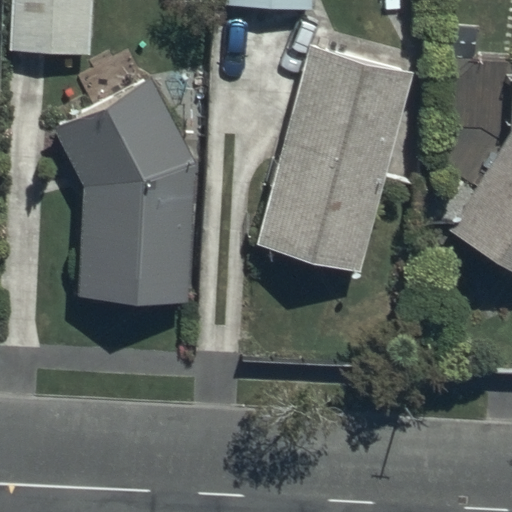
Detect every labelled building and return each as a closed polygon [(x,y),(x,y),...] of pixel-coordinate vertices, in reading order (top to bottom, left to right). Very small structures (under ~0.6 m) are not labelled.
[(90,0),(10,0),(8,56),(89,59),(90,0)] [(227,0),(228,11),(310,11),(310,0),(227,0)] [(406,74),(306,48),(254,248),(354,274),(406,74)] [(145,78),(52,126),(82,185),(78,301),(185,304),(189,167),(145,78)] [(511,135),(445,225),(511,270),(511,135)]
